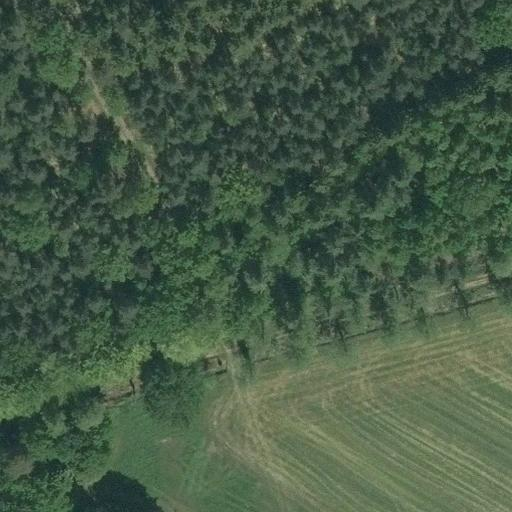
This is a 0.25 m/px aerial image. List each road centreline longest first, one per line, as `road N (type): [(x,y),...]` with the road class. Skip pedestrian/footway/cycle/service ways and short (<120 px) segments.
road 1 (track): [(511,273),(0,408)]
road 2 (track): [(251,337),(44,0)]
